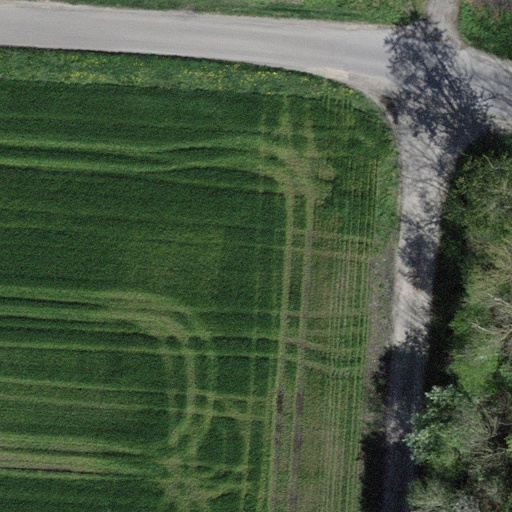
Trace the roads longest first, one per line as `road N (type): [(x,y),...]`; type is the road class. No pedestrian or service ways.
road 1 (unclassified): [(511,62),(432,47),(0,22)]
road 2 (track): [(439,0),(402,511)]
